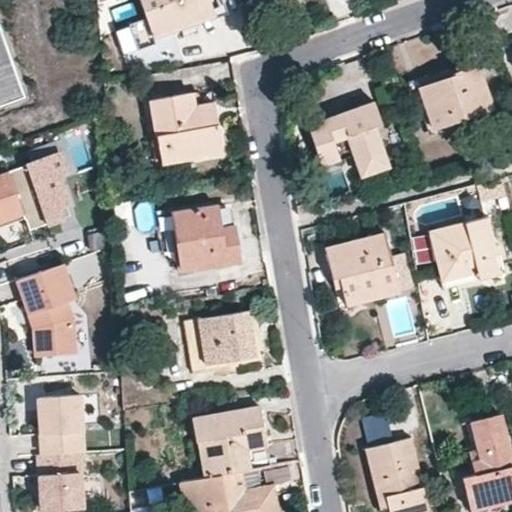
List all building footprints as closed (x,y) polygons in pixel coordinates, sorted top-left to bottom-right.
[(137,0),(145,19),(152,38),(214,16),(208,0),(137,0)] [(145,19),(130,23),(135,39),(132,41),(136,49),(153,43),(152,38),(145,19)] [(0,112),(27,102),(0,27),(0,112)] [(451,68),(454,75),(419,87),(434,129),(455,122),(492,109),(475,60),(451,68)] [(451,68),(450,66),(408,82),(430,140),(457,130),(455,122),(434,129),(419,87),(454,75),(451,68)] [(194,105),(191,93),(149,100),(158,151),(175,148),(177,160),(220,153),(216,125),(198,128),(194,105)] [(213,102),(194,105),(198,128),(216,125),(213,102)] [(381,123),(373,103),(307,127),(320,163),(352,153),(357,164),(384,154),(374,126),(381,123)] [(381,123),(374,126),(384,154),(357,164),(361,176),(395,163),(381,123)] [(177,160),(175,148),(158,151),(160,163),(177,160)] [(63,149),(8,171),(27,220),(31,228),(68,213),(58,186),(75,179),(63,149)] [(8,171),(0,173),(0,215),(1,215),(5,228),(27,220),(8,171)] [(501,178),(477,184),(481,201),(505,195),(501,178)] [(224,205),(218,206),(220,226),(233,225),(230,209),(225,210),(224,205)] [(220,226),(218,206),(171,213),(176,246),(187,244),(190,267),(237,260),(233,225),(220,226)] [(492,245),(485,217),(436,229),(442,252),(435,254),(441,279),(476,271),(478,279),(498,274),(494,255),(492,245)] [(435,254),(442,252),(436,229),(429,230),(435,254)] [(395,277),(384,234),(324,249),(331,278),(338,276),(341,288),(345,304),(364,300),(361,286),(395,277)] [(187,244),(176,246),(179,268),(190,267),(187,244)] [(94,251),(65,263),(74,288),(104,276),(94,251)] [(63,265),(19,279),(34,330),(34,352),(70,352),(70,314),(61,302),(74,298),(63,265)] [(441,279),(444,288),(478,279),(476,271),(441,279)] [(338,276),(331,278),(335,289),(341,288),(338,276)] [(361,286),(364,300),(398,291),(395,277),(361,286)] [(255,354),(248,310),(197,319),(205,364),(256,356),(255,354)] [(197,319),(183,321),(192,372),(220,369),(251,364),(263,362),(262,354),(255,354),(256,356),(205,364),(197,319)] [(78,396),(39,397),(42,456),(80,454),(78,396)] [(271,467),(259,406),(191,418),(195,441),(206,439),(213,478),(233,474),(242,472),(271,467)] [(511,467),(499,414),(472,421),(479,452),(484,472),(474,474),(462,477),(467,502),(511,489),(511,467)] [(202,479),(213,478),(206,439),(195,441),(202,479)] [(427,511),(409,440),(367,450),(380,509),(388,507),(388,511),(427,511)] [(474,474),(484,472),(479,452),(469,454),(474,474)] [(80,454),(42,456),(45,511),(52,511),(84,510),(80,454)] [(278,511),(273,483),(245,488),(242,472),(233,474),(213,478),(202,479),(180,483),(180,484),(131,493),(132,511),(142,511),(184,504),(185,511),(278,511)] [(511,489),(467,502),(470,511),(511,501),(511,489)]
